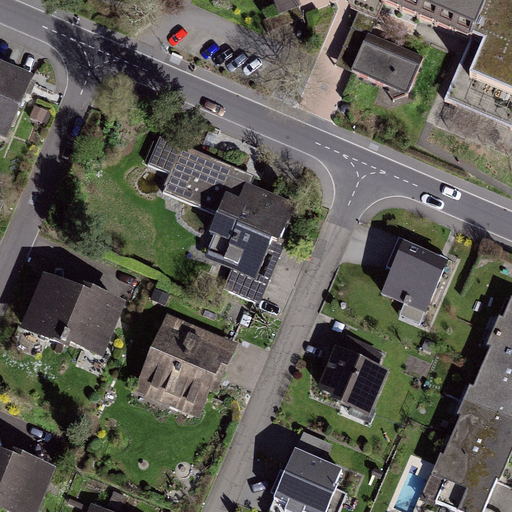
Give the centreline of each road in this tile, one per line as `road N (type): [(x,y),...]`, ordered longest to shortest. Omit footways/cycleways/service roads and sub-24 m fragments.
road 1 (residential): [(218,511),(367,164)]
road 2 (residential): [(99,51),(367,164)]
road 3 (residential): [(0,292),(99,51)]
road 4 (residential): [(367,164),(511,229)]
